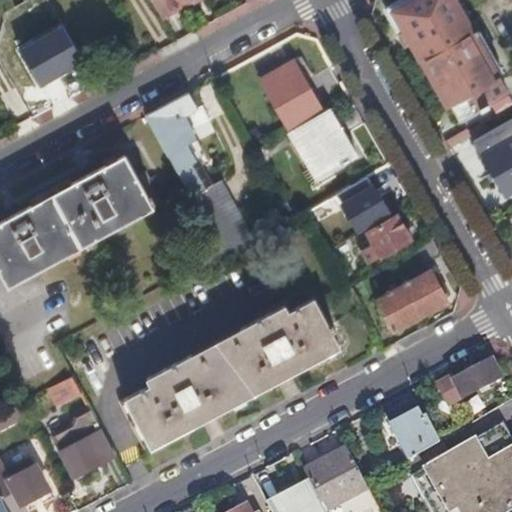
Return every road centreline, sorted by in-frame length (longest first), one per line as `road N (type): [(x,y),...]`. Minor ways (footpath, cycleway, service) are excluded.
road 1 (residential): [(129,511),(511,311)]
road 2 (residential): [(330,0),(511,311)]
road 3 (residential): [(0,163),(302,0)]
road 4 (unknown): [(140,482),(109,412),(113,374),(271,274)]
